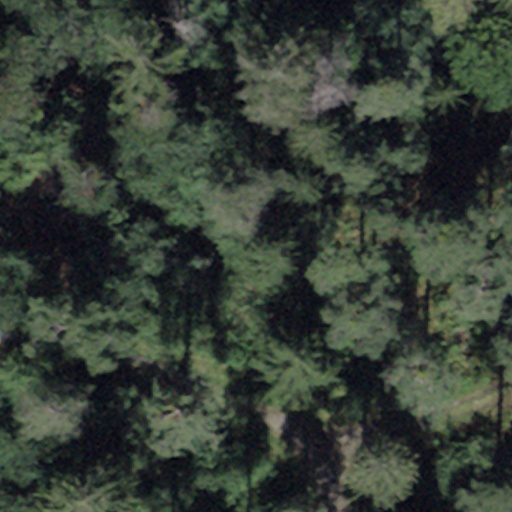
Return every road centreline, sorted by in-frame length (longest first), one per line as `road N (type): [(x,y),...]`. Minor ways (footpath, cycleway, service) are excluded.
road 1 (track): [(0,289),(305,457)]
road 2 (track): [(305,457),(511,334)]
